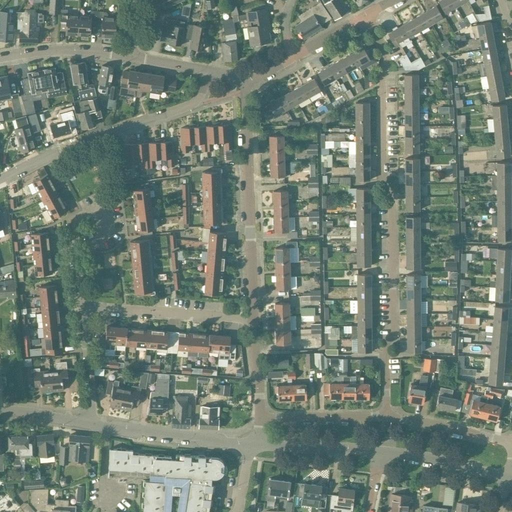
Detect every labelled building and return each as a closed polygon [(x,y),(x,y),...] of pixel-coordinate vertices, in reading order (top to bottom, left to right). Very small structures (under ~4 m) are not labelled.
[(49,0),(49,14),(60,14),(60,0),(49,0)] [(348,11),(340,0),(331,0),(329,2),(327,0),(320,0),(324,5),(325,5),(335,20),(348,11)] [(442,0),(439,2),(445,13),(457,7),(452,0),(442,0)] [(322,29),(320,25),(331,18),(320,3),(299,17),(302,22),(295,26),(304,40),(322,29)] [(233,22),(238,21),(237,16),(238,15),(236,6),(230,8),(232,19),(233,22)] [(436,6),(425,13),(432,25),(443,18),(436,6)] [(475,14),(475,15),(479,21),(491,19),(490,14),(488,6),(483,7),(484,14),(475,14)] [(78,36),(79,16),(67,15),(68,10),(62,9),(61,23),(67,24),(66,35),(78,36)] [(251,45),(270,42),(267,25),(269,24),(267,10),(247,13),(250,27),(248,28),(251,45)] [(0,11),(0,40),(13,42),(14,23),(9,23),(10,13),(0,11)] [(79,16),(78,36),(90,36),(90,25),(96,25),(97,11),(91,11),(91,16),(79,16)] [(97,11),(96,25),(102,26),(102,37),(115,38),(116,18),(108,17),(108,14),(106,12),(103,12),(97,11)] [(464,18),(463,19),(464,21),(467,26),(468,25),(476,21),(476,22),(479,21),(475,15),(475,14),(474,12),(465,16),(466,17),(464,18)] [(46,23),(46,16),(42,16),(42,14),(17,13),(16,29),(20,29),(20,42),(37,43),(38,28),(41,28),(41,22),(46,23)] [(424,13),(414,19),(421,31),(431,25),(432,25),(425,13),(424,13)] [(181,46),(184,27),(185,22),(168,19),(166,30),(162,29),(160,41),(170,43),(169,44),(181,46)] [(237,42),(235,32),(233,22),(232,19),(222,21),(224,35),(225,35),(226,43),(222,43),(224,62),(239,60),(237,42)] [(412,20),(403,25),(409,37),(419,32),(421,31),(414,19),(412,20)] [(464,21),(459,24),(462,29),(467,26),(464,21)] [(480,38),(493,36),(490,23),(477,25),(480,38)] [(188,24),(186,39),(192,40),(191,47),(204,49),(207,27),(194,25),(188,24)] [(409,37),(403,25),(398,28),(397,27),(392,29),(393,31),(391,32),(391,33),(388,35),(395,48),(401,44),(404,43),(405,45),(412,42),(409,37)] [(482,51),(495,48),(493,36),(480,38),(482,51)] [(441,43),(443,47),(445,51),(451,47),(446,39),(441,43)] [(357,51),(352,54),(359,66),(370,60),(363,48),(361,49),(360,47),(356,50),(357,51)] [(482,51),(484,63),(497,61),(496,54),(498,54),(497,50),(495,50),(495,48),(482,51)] [(341,60),(347,72),(359,66),(352,54),(341,60)] [(411,70),(409,63),(411,63),(406,54),(398,59),(405,70),(411,70)] [(411,63),(409,63),(411,70),(418,70),(425,66),(423,63),(420,58),(411,63)] [(330,67),(336,78),(347,72),(341,60),(330,67)] [(497,61),(484,63),(487,76),(500,73),(497,61)] [(96,98),(94,88),(93,84),(88,85),(84,63),(71,65),(74,84),(81,83),(81,87),(82,90),(79,91),(81,101),(96,98)] [(109,94),(114,68),(102,66),(99,84),(98,84),(98,89),(98,90),(98,91),(99,92),(100,93),(101,93),(105,94),(105,93),(109,94)] [(336,78),(330,67),(318,73),(325,85),(336,78)] [(54,68),(41,70),(45,91),(58,89),(58,88),(66,87),(63,72),(55,73),(54,68)] [(45,91),(41,70),(27,73),(29,78),(21,80),(24,95),(45,91)] [(138,89),(141,72),(130,70),(129,72),(123,71),(119,95),(135,98),(137,89),(138,89)] [(137,89),(135,98),(136,98),(136,97),(141,98),(142,91),(149,92),(152,74),(141,72),(138,89),(137,89)] [(489,88),(502,86),(500,73),(487,76),(489,88)] [(170,79),(164,78),(164,76),(152,74),(149,92),(161,94),(162,90),(168,91),(170,79)] [(404,88),(418,88),(418,74),(404,75),(404,88)] [(0,100),(11,98),(10,95),(7,77),(0,78),(0,100)] [(308,82),(303,85),(309,97),(321,91),(314,79),(312,80),(311,79),(307,81),(308,82)] [(353,83),(359,93),(364,91),(358,81),(353,83)] [(354,97),(349,90),(347,91),(342,83),(339,85),(346,96),(348,100),(354,97)] [(291,91),(298,103),(309,97),(303,85),(291,91)] [(116,100),(118,87),(111,86),(109,99),(116,100)] [(502,86),(489,88),(492,101),(505,99),(502,86)] [(404,99),(404,101),(418,101),(418,88),(404,88),(404,94),(403,94),(403,99),(404,99)] [(280,98),(287,110),(298,103),(291,91),(280,98)] [(22,117),(18,94),(10,95),(11,98),(15,119),(22,117)] [(328,99),(330,102),(334,108),(341,103),(336,94),(328,99)] [(90,99),(88,100),(91,110),(91,112),(93,112),(100,110),(97,98),(90,99)] [(287,110),(280,98),(275,101),(274,99),(270,102),(271,103),(269,104),(275,116),(287,110)] [(404,114),(418,113),(418,101),(404,101),(404,114)] [(325,105),(328,111),(334,108),(330,102),(325,105)] [(355,116),(369,116),(369,103),(355,103),(355,116)] [(493,119),(507,118),(506,105),(492,106),(493,119)] [(34,106),(24,108),(26,115),(35,113),(34,106)] [(50,124),(49,125),(53,139),(54,138),(72,133),(71,127),(77,126),(72,110),(59,114),(62,121),(50,125),(50,124)] [(81,113),(77,115),(82,129),(95,125),(91,112),(91,110),(86,112),(81,113)] [(36,113),(28,116),(33,133),(41,131),(36,113)] [(404,124),(404,126),(418,126),(418,113),(404,114),(404,120),(403,120),(403,124),(404,124)] [(10,137),(9,139),(11,146),(14,148),(20,146),(22,152),(35,148),(26,116),(22,117),(15,119),(18,128),(15,129),(17,135),(10,137)] [(369,116),(355,116),(356,129),(369,129),(369,116)] [(326,123),(334,123),(334,117),(326,117),(321,120),(321,126),(326,123)] [(507,118),(493,119),(494,132),(508,131),(508,128),(509,128),(509,124),(507,124),(507,118)] [(217,123),(218,142),(225,142),(226,149),(231,149),(230,125),(223,125),(222,122),(217,123)] [(205,126),(207,151),(212,150),(212,143),(218,142),(217,123),(213,123),(213,126),(205,126)] [(194,143),(193,124),(188,124),(189,127),(181,127),(183,152),(189,152),(188,144),(194,143)] [(193,124),(194,143),(201,143),(202,151),(207,151),(205,126),(198,127),(198,124),(193,124)] [(405,139),(418,139),(418,126),(404,126),(405,139)] [(369,129),(356,129),(356,141),(369,141),(369,129)] [(508,131),(494,132),(495,145),(509,144),(508,131)] [(270,150),(284,149),(284,135),(269,136),(270,150)] [(418,139),(405,139),(405,153),(419,152),(418,139)] [(148,144),(149,168),(155,168),(154,160),(161,160),(160,140),(155,141),(155,143),(148,144)] [(160,140),(161,160),(168,159),(168,167),(174,167),(173,142),(165,143),(165,140),(160,140)] [(329,155),(329,148),(333,148),(340,148),(340,141),(324,142),(321,142),(321,155),(329,155)] [(356,141),(349,142),(349,154),(356,154),(369,154),(369,152),(371,152),(370,148),(369,148),(369,141),(356,141)] [(137,161),(136,142),(131,142),(131,145),(124,145),(125,170),(130,169),(130,161),(137,161)] [(136,142),(137,161),(144,161),(144,168),(149,168),(148,144),(141,144),(141,142),(136,142)] [(509,144),(495,145),(496,158),(510,157),(509,144)] [(284,149),(270,150),(270,163),(284,163),(284,162),(284,149)] [(369,154),(356,154),(356,167),(369,167),(369,154)] [(321,168),(325,168),(332,167),(332,155),(329,155),(321,155),(321,168)] [(405,172),(419,172),(419,159),(405,159),(405,172)] [(285,176),(285,174),(290,174),(290,162),(284,162),(284,163),(270,163),(271,177),(285,176)] [(497,176),(511,176),(511,163),(497,163),(497,176)] [(369,167),(356,167),(356,180),(369,180),(369,167)] [(40,179),(47,175),(44,168),(37,172),(40,179)] [(203,182),(225,181),(224,178),(219,178),(219,172),(222,172),(222,168),(210,169),(210,172),(202,172),(203,182)] [(405,185),(419,185),(419,172),(405,172),(405,185)] [(32,183),(27,186),(32,195),(37,192),(52,184),(47,175),(40,179),(32,183)] [(511,176),(497,176),(491,176),(491,189),(497,189),(511,189),(511,176)] [(225,181),(203,182),(203,193),(220,192),(220,185),(225,185),(225,181)] [(308,182),(308,193),(318,193),(318,187),(318,182),(308,182)] [(52,184),(37,192),(42,201),(57,193),(52,184)] [(405,197),(419,197),(419,185),(405,185),(405,197)] [(356,188),(349,189),(349,201),(356,201),(356,202),(370,202),(370,196),(371,196),(371,191),(370,191),(370,188),(356,188)] [(134,202),(151,200),(149,189),(133,191),(134,202)] [(511,189),(497,189),(497,201),(511,201),(511,196),(511,195),(511,190),(511,191),(511,189)] [(274,205),(288,204),(288,190),(274,191),(274,205)] [(220,192),(203,193),(204,203),(225,202),(225,199),(220,199),(220,192)] [(57,193),(42,201),(47,210),(62,202),(57,193)] [(419,197),(405,197),(405,210),(419,210),(419,197)] [(135,212),(152,210),(151,200),(134,202),(135,212)] [(511,201),(497,201),(497,214),(511,214),(511,201)] [(62,202),(47,210),(51,219),(52,220),(67,212),(62,202)] [(225,202),(204,203),(204,213),(221,212),(220,205),(225,205),(225,202)] [(370,202),(356,202),(356,209),(356,214),(370,214),(370,202)] [(274,218),(288,218),(288,204),(274,205),(274,218)] [(136,222),(153,220),(152,210),(135,212),(136,222)] [(221,212),(204,213),(204,223),(226,223),(226,219),(221,219),(221,212)] [(370,214),(356,214),(356,217),(356,227),(370,227),(370,214)] [(511,214),(497,214),(497,227),(511,227),(511,214)] [(406,230),(419,230),(419,216),(406,217),(406,230)] [(288,218),(274,218),(274,219),(273,219),(273,225),(275,225),(275,232),(289,232),(288,218)] [(153,220),(136,222),(138,232),(154,230),(153,220)] [(370,227),(356,227),(357,240),(370,240),(370,227)] [(511,227),(497,227),(498,240),(511,240),(511,227)] [(406,243),(419,243),(419,230),(406,230),(406,243)] [(209,242),(226,244),(227,233),(210,232),(209,242)] [(32,245),(49,243),(48,233),(31,235),(32,245)] [(131,252),(148,251),(147,244),(153,243),(152,240),(130,242),(131,252)] [(370,240),(357,240),(357,253),(370,253),(370,240)] [(208,252),(225,254),(226,244),(209,242),(208,252)] [(33,255),(50,253),(49,243),(32,245),(33,255)] [(406,255),(419,255),(419,243),(406,243),(406,255)] [(276,261),(276,262),(290,261),(289,247),(275,248),(276,256),(274,256),(274,262),(276,261)] [(489,248),(489,257),(497,258),(497,262),(510,263),(511,256),(511,251),(511,252),(511,249),(497,249),(489,248)] [(148,251),(131,252),(132,262),(154,260),(154,257),(149,257),(148,251)] [(202,252),(201,262),(207,263),(224,264),(225,254),(208,252),(202,252)] [(34,265),(51,263),(50,253),(33,255),(34,265)] [(370,253),(357,253),(357,266),(370,266),(370,253)] [(419,255),(406,255),(406,269),(419,269),(419,255)] [(154,260),(132,262),(133,273),(150,271),(149,264),(154,263),(154,260)] [(276,275),(290,275),(290,261),(276,262),(276,275)] [(447,262),(447,271),(456,271),(456,262),(447,262)] [(496,275),(510,275),(510,263),(497,262),(496,275)] [(51,263),(34,265),(35,276),(52,274),(51,263)] [(206,273),(223,274),(224,264),(207,263),(206,273)] [(150,271),(133,273),(134,283),(156,281),(156,277),(150,277),(150,271)] [(205,283),(222,284),(223,274),(206,273),(205,283)] [(357,274),(357,288),(370,287),(370,281),(372,281),(372,277),(370,277),(370,274),(357,274)] [(290,275),(276,275),(277,289),(291,289),(290,275)] [(406,282),(406,288),(420,288),(420,275),(406,275),(406,277),(405,277),(405,282),(406,282)] [(495,287),(509,288),(510,275),(496,275),(495,287)] [(17,298),(15,280),(5,281),(5,286),(0,286),(0,297),(7,297),(7,299),(17,298)] [(156,281),(134,283),(135,293),(143,292),(144,295),(155,294),(155,291),(152,291),(151,284),(156,284),(156,281)] [(222,284),(205,283),(204,293),(221,295),(222,284)] [(40,297),(57,295),(56,285),(39,287),(40,297)] [(357,288),(357,300),(370,300),(370,298),(372,298),(372,293),(370,293),(370,287),(357,288)] [(495,287),(494,301),(508,301),(508,299),(510,299),(510,294),(509,294),(509,288),(495,287)] [(420,288),(406,288),(406,301),(420,301),(420,300),(420,288)] [(57,295),(40,297),(41,307),(58,306),(57,295)] [(370,300),(357,300),(357,313),(370,313),(370,300)] [(420,301),(406,301),(407,314),(420,313),(420,301)] [(276,317),(290,317),(289,303),(275,303),(275,311),(274,311),(274,317),(276,317)] [(58,306),(41,307),(42,314),(36,314),(37,318),(59,316),(58,306)] [(493,319),(507,320),(508,307),(494,306),(493,319)] [(370,313),(357,313),(357,326),(371,326),(370,313)] [(407,326),(420,326),(420,313),(407,314),(407,326)] [(43,327),(60,326),(59,316),(37,318),(37,322),(43,322),(43,327)] [(276,331),(290,330),(290,317),(276,317),(276,331)] [(492,332),(506,333),(507,320),(493,319),(492,332)] [(60,326),(43,327),(44,338),(61,336),(60,326)] [(332,326),(324,326),(325,339),(337,339),(339,339),(339,327),(332,327),(332,326)] [(357,326),(343,326),(344,333),(351,333),(351,339),(357,339),(371,339),(371,326),(357,326)] [(407,339),(420,339),(420,326),(407,326),(407,339)] [(105,343),(105,350),(115,351),(115,344),(117,327),(106,327),(105,343)] [(117,327),(115,344),(126,345),(127,328),(117,327)] [(127,328),(126,345),(136,346),(137,329),(127,328)] [(137,329),(136,346),(146,347),(147,330),(137,329)] [(147,330),(146,347),(156,347),(157,330),(147,330)] [(156,347),(156,352),(166,352),(172,353),(173,340),(167,339),(168,331),(157,330),(156,347)] [(290,330),(276,331),(277,345),(291,344),(290,330)] [(173,340),(172,353),(177,353),(177,349),(187,349),(189,333),(179,332),(178,340),(173,340)] [(492,332),(491,345),(505,346),(505,340),(507,340),(507,336),(506,335),(506,333),(492,332)] [(189,333),(187,349),(198,350),(199,333),(189,333)] [(199,333),(198,350),(208,351),(209,334),(199,333)] [(209,334),(208,351),(219,352),(220,335),(209,334)] [(220,335),(219,352),(219,358),(234,359),(235,344),(230,344),(230,336),(220,335)] [(61,336),(44,338),(45,348),(41,348),(41,355),(54,354),(54,348),(62,347),(61,336)] [(29,339),(23,340),(25,357),(31,356),(31,349),(30,349),(29,339)] [(337,345),(337,339),(325,339),(325,349),(329,349),(329,345),(337,345)] [(358,352),(371,352),(371,339),(357,339),(358,352)] [(420,339),(407,339),(407,352),(420,352),(420,339)] [(490,358),(504,359),(505,346),(491,345),(490,358)] [(314,368),(313,353),(305,354),(305,368),(314,368)] [(326,366),(326,358),(321,353),(314,353),(315,366),(326,366)] [(489,370),(503,372),(504,359),(490,358),(489,370)] [(342,377),(347,377),(347,359),(339,359),(339,371),(342,371),(342,377)] [(425,359),(424,371),(427,371),(434,372),(435,372),(436,359),(425,359)] [(436,359),(435,372),(442,373),(443,361),(443,360),(436,359)] [(56,370),(50,371),(52,392),(63,391),(62,379),(68,378),(66,363),(61,364),(56,364),(56,370)] [(33,369),(35,387),(41,387),(42,393),(52,392),(50,371),(40,372),(40,368),(33,369)] [(503,372),(489,370),(488,384),(502,385),(503,372)] [(329,398),(342,398),(342,377),(342,371),(339,371),(339,377),(333,377),(331,379),(331,383),(329,383),(329,384),(324,384),(324,394),(329,394),(329,398)] [(141,372),(138,387),(141,387),(145,388),(148,373),(141,372)] [(422,404),(427,376),(421,375),(419,385),(410,384),(407,401),(422,404)] [(342,377),(342,398),(355,398),(355,383),(350,383),(350,377),(347,377),(342,377)] [(169,380),(157,379),(155,392),(151,392),(147,414),(162,414),(162,404),(168,404),(169,380)] [(277,385),(277,386),(275,386),(276,393),(278,393),(278,400),(280,400),(280,403),(286,403),(286,400),(292,400),(292,385),(291,379),(287,379),(288,385),(277,385)] [(106,394),(112,395),(110,407),(120,409),(124,388),(118,387),(119,381),(115,380),(115,382),(109,381),(106,394)] [(355,383),(355,398),(369,398),(369,383),(355,383)] [(306,399),(306,384),(292,385),(292,400),(306,399)] [(218,385),(217,395),(229,396),(230,386),(218,385)] [(139,400),(140,393),(141,387),(138,387),(132,386),(130,389),(124,388),(120,409),(131,411),(132,405),(137,406),(139,400)] [(462,401),(456,399),(451,398),(453,390),(440,387),(436,407),(454,410),(459,411),(462,401)] [(492,392),(493,392),(493,394),(498,395),(497,397),(502,398),(504,391),(493,388),(492,392)] [(486,403),(488,397),(489,391),(485,390),(484,396),(483,395),(480,397),(479,401),(473,399),(471,405),(469,414),(471,414),(470,417),(476,419),(477,416),(482,417),(486,403)] [(471,405),(473,399),(473,397),(471,397),(472,394),(465,392),(462,403),(471,405)] [(172,403),(173,403),(172,427),(190,427),(190,405),(188,397),(173,396),(172,403)] [(496,421),(500,406),(486,403),(482,417),(496,421)] [(218,429),(219,407),(200,406),(199,428),(218,429)] [(35,440),(32,440),(31,435),(20,436),(21,459),(21,464),(25,464),(25,458),(36,458),(35,440)] [(39,457),(55,455),(52,435),(37,437),(39,457)] [(14,459),(21,459),(20,436),(8,436),(8,451),(14,451),(14,459)] [(68,465),(68,461),(88,462),(90,437),(70,436),(69,447),(60,446),(59,464),(68,465)] [(224,466),(224,465),(224,464),(224,463),(223,463),(223,462),(222,461),(221,460),(220,459),(219,459),(218,458),(217,458),(216,458),(215,458),(176,455),(176,457),(133,454),(133,451),(110,449),(109,469),(166,473),(165,482),(146,481),(143,511),(208,511),(214,479),(215,479),(216,478),(217,478),(218,478),(219,478),(219,477),(220,477),(221,476),(222,476),(222,475),(223,474),(223,473),(224,473),(224,472),(224,471),(225,470),(225,469),(225,468),(225,467),(224,466)] [(23,482),(24,489),(44,488),(43,480),(23,482)] [(290,483),(269,480),(268,493),(267,493),(267,501),(275,501),(275,498),(279,499),(288,500),(290,483)] [(303,497),(302,504),(309,505),(311,505),(311,506),(312,507),(312,509),(318,510),(319,499),(321,486),(304,484),(303,497)] [(454,503),(454,486),(445,485),(444,503),(454,503)] [(353,503),(354,490),(339,488),(338,496),(331,495),(330,508),(352,511),(353,503)] [(35,511),(42,511),(46,511),(47,504),(48,489),(29,489),(28,503),(23,502),(19,506),(24,511),(35,511)] [(389,511),(408,511),(410,497),(391,495),(389,511)] [(54,504),(47,504),(46,511),(60,511),(62,500),(55,499),(54,504)] [(69,500),(62,500),(60,511),(75,511),(76,506),(68,505),(69,500)] [(479,511),(480,506),(457,503),(455,511),(479,511)]
